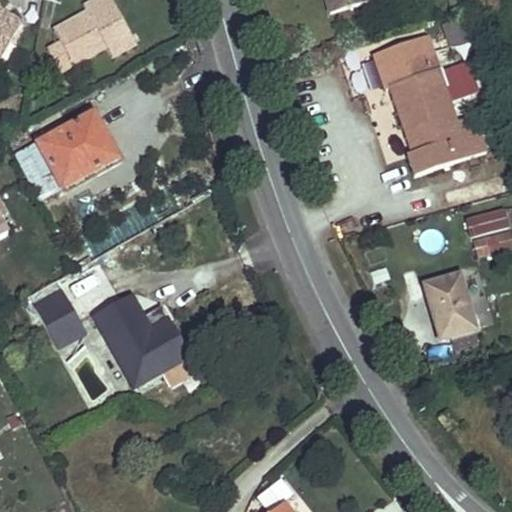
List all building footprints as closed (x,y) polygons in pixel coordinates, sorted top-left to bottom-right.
[(109,0),(87,12),(54,29),(61,41),(46,48),(59,73),(106,48),(130,35),(111,0),(109,0)] [(92,0),(83,5),(87,12),(109,0),(92,0)] [(325,0),(330,15),(369,4),(367,0),(325,0)] [(0,59),(1,60),(18,31),(0,20),(0,10),(0,11),(0,10),(0,59)] [(0,20),(18,31),(22,25),(0,11),(0,10),(0,20)] [(130,35),(106,48),(111,59),(136,45),(130,35)] [(375,56),(386,94),(391,93),(440,77),(428,41),(375,56)] [(467,61),(445,70),(457,102),(480,94),(467,61)] [(440,77),(391,93),(411,155),(406,157),(413,179),(486,156),(475,121),(457,127),(440,77)] [(91,114),(38,144),(62,189),(98,170),(92,157),(110,147),(91,114)] [(110,147),(92,157),(98,170),(116,159),(110,147)] [(464,218),(472,257),(511,250),(504,211),(464,218)] [(477,335),(461,278),(426,287),(442,345),(477,335)] [(63,294),(35,311),(48,334),(76,317),(63,294)] [(130,297),(95,318),(117,356),(115,357),(135,391),(163,376),(191,360),(171,327),(168,329),(153,338),(145,324),(130,297)] [(161,316),(145,324),(153,338),(168,329),(161,316)] [(191,360),(163,376),(170,390),(199,374),(191,360)]
